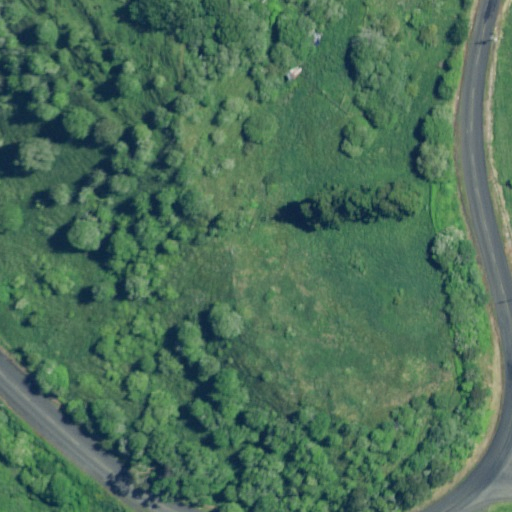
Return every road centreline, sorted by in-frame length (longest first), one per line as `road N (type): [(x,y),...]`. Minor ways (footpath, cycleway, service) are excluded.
road 1 (tertiary): [(488,0),(470,92),(471,157),(511,337)]
road 2 (tertiary): [(171,511),(93,459),(0,373)]
